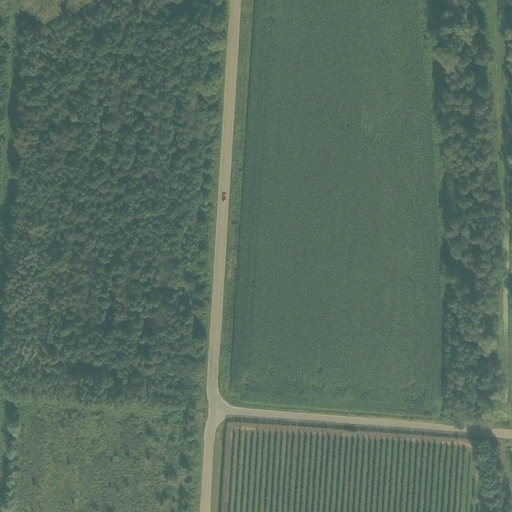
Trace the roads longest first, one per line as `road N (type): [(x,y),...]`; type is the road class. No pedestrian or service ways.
road 1 (unclassified): [(214,411),(234,0)]
road 2 (unclassified): [(511,433),(214,411)]
road 3 (track): [(0,392),(214,411)]
